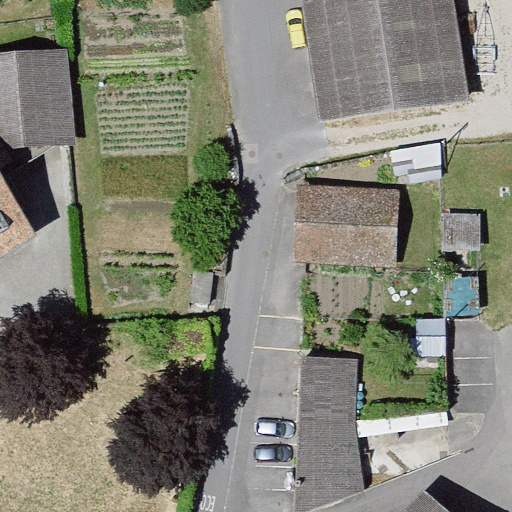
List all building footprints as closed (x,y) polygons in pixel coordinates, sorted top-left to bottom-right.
[(307,0),(324,119),(474,98),(460,0),(307,0)] [(68,49),(0,55),(0,153),(77,146),(68,49)] [(0,256),(34,235),(0,177),(0,256)] [(301,187),(297,268),(401,274),(405,193),(301,187)] [(300,353),(295,511),(310,511),(367,493),(371,355),(300,353)] [(462,511),(431,487),(409,511),(462,511)]
